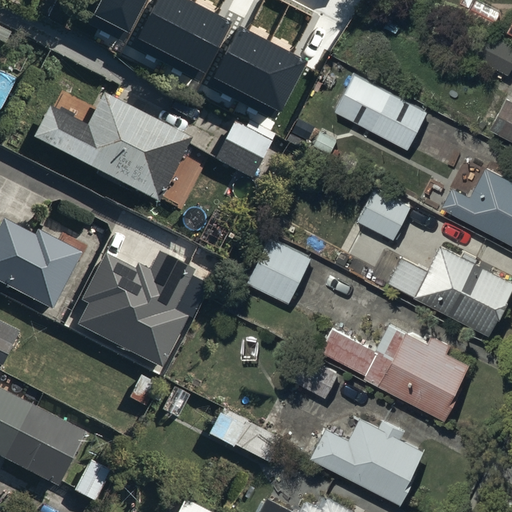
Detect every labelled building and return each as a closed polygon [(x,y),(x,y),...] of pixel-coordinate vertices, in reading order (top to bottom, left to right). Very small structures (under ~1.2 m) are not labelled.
[(130,33),(147,0),(101,0),(94,14),(130,33)] [(206,74),(232,22),(195,4),(187,0),(157,0),(137,40),(206,74)] [(259,9),(250,27),(280,42),(301,0),(300,0),(245,0),(244,2),(259,9)] [(378,0),(335,0),(374,19),(383,2),(378,0)] [(497,8),(482,0),(469,0),(466,6),(490,20),(497,8)] [(511,40),(474,21),(462,45),(504,67),(511,51),(511,40)] [(282,112),(307,61),(269,42),(240,27),(214,78),(282,112)] [(334,103),(405,141),(424,105),(353,67),(334,103)] [(511,133),(511,93),(500,87),(484,119),(511,133)] [(156,195),(188,132),(106,89),(90,119),(55,101),(38,134),(156,195)] [(309,121),(298,115),(291,129),(301,134),(309,121)] [(233,118),(214,153),(251,173),(270,137),(233,118)] [(335,135),(319,127),(314,138),(329,145),(335,135)] [(451,179),(441,198),(511,236),(511,173),(487,160),(471,190),(451,179)] [(356,215),(393,234),(410,201),(373,182),(356,215)] [(0,217),(0,277),(50,304),(80,246),(38,224),(34,231),(2,214),(0,217)] [(309,251),(269,231),(246,275),(286,295),(309,251)] [(388,272),(487,324),(511,276),(438,238),(426,262),(400,248),(388,272)] [(134,264),(103,248),(79,294),(87,298),(76,320),(159,361),(184,312),(171,306),(192,265),(158,248),(149,265),(137,258),(134,264)] [(0,360),(2,361),(19,326),(0,316),(0,360)] [(425,336),(387,316),(373,343),(376,346),(363,369),(441,409),(468,357),(443,345),(447,336),(430,327),(425,336)] [(372,342),(331,321),(319,344),(359,365),(372,342)] [(290,374),(324,391),(337,367),(303,349),(290,374)] [(157,382),(140,372),(129,392),(145,402),(157,382)] [(0,454),(54,483),(83,427),(0,384),(0,454)] [(206,427),(264,457),(276,434),(218,404),(206,427)] [(309,447),(402,495),(418,463),(413,461),(423,442),(358,408),(347,429),(324,417),(309,447)] [(112,467),(89,456),(74,486),(96,497),(112,467)] [(367,511),(325,490),(318,502),(304,495),(298,507),(267,491),(255,511),(367,511)] [(175,511),(217,511),(184,495),(175,511)]
